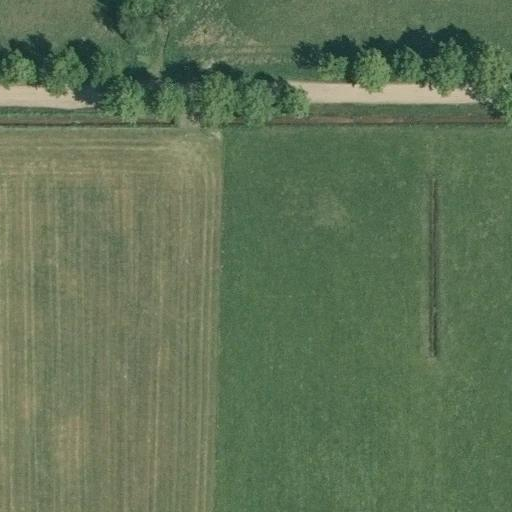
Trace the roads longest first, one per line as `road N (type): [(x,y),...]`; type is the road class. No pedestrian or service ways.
road 1 (track): [(151,90),(511,87)]
road 2 (track): [(0,93),(151,90)]
